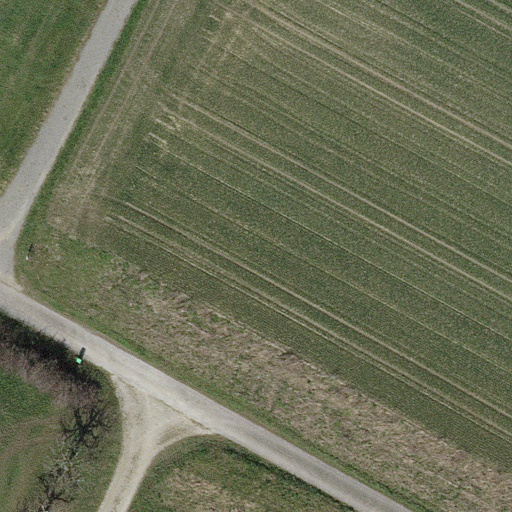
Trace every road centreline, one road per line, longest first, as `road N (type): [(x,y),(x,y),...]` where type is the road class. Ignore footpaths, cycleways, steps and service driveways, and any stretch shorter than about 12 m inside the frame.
road 1 (track): [(375,511),(0,294)]
road 2 (track): [(0,234),(120,0)]
road 3 (track): [(172,396),(115,511)]
